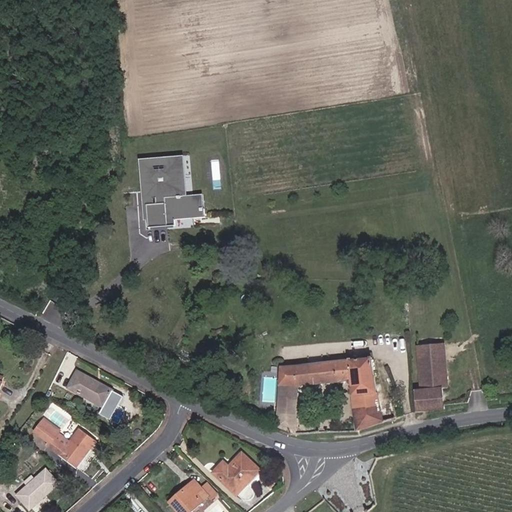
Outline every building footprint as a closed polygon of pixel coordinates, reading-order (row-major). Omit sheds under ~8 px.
[(190,195),(187,158),(151,161),(154,189),(164,189),(165,200),(156,201),(158,222),(183,220),(182,214),(210,212),(209,204),(205,204),(204,202),(186,204),(185,195),(190,195)] [(415,390),(417,410),(445,408),(443,387),(448,387),(443,343),(417,346),(422,389),(415,390)] [(373,360),(281,367),(277,426),(301,427),(305,387),(355,383),(356,414),(358,416),(361,416),(361,433),(378,426),(373,360)] [(119,390),(83,369),(72,388),(110,408),(119,390)] [(63,428),(68,419),(51,409),(46,418),(63,428)] [(52,446),(56,439),(60,434),(43,423),(35,434),(52,446)] [(51,448),(80,468),(100,440),(84,430),(71,450),(56,439),(52,446),(51,448)] [(269,470),(249,452),(236,465),(230,461),(218,474),(245,497),(269,470)] [(66,484),(52,468),(21,496),(36,510),(66,484)] [(187,485),(195,494),(202,487),(195,479),(187,485)] [(169,502),(177,511),(191,511),(205,500),(210,495),(214,499),(219,493),(208,481),(202,487),(195,494),(187,485),(169,502)] [(210,495),(205,500),(210,505),(215,501),(214,499),(210,495)]
